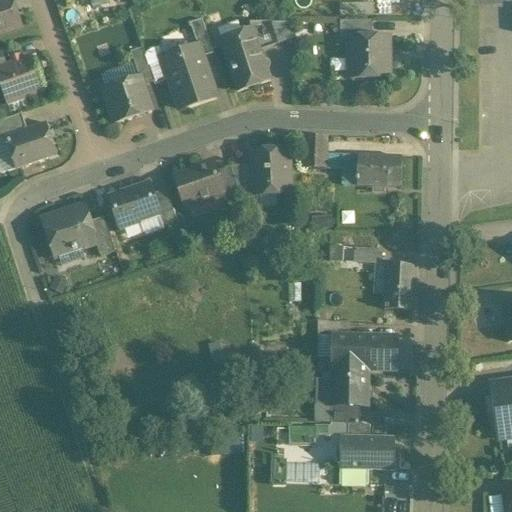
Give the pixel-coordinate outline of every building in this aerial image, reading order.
[(3,0),(0,1),(0,33),(21,27),(11,0),(3,0)] [(198,46),(202,58),(213,54),(202,20),(190,24),(189,25),(190,29),(191,28),(197,46),(198,46)] [(372,21),(340,22),(340,39),(348,39),(348,38),(372,37),(372,21)] [(295,23),(249,24),(251,30),(252,30),(259,51),(295,39),(295,23)] [(251,30),(236,35),(238,41),(223,46),(238,92),(269,81),(259,51),(252,30),(251,30)] [(372,37),(348,38),(348,39),(349,80),(389,79),(388,37),(372,37)] [(197,46),(162,58),(169,81),(180,110),(216,98),(202,58),(198,46),(197,46)] [(169,81),(162,58),(158,48),(144,53),(154,83),(155,86),(169,81)] [(143,86),(154,83),(144,53),(143,49),(130,53),(139,78),(140,77),(143,86)] [(5,66),(0,68),(0,84),(7,105),(44,92),(31,57),(5,66)] [(140,77),(139,78),(102,90),(114,124),(151,111),(143,86),(140,77)] [(21,114),(0,121),(0,140),(5,139),(4,138),(27,130),(21,114)] [(27,130),(4,138),(5,139),(15,170),(57,156),(46,124),(27,130)] [(327,137),(305,137),(304,169),(326,169),(327,137)] [(288,152),(252,153),(252,167),(253,195),(289,193),(288,152)] [(402,159),(344,156),(342,187),(401,189),(402,159)] [(212,162),(194,169),(194,171),(175,178),(186,208),(222,195),(223,195),(216,172),(212,162)] [(252,167),(230,168),(239,195),(253,195),(252,167)] [(230,168),(216,172),(223,195),(222,195),(224,201),(239,195),(230,168)] [(148,185),(109,198),(120,229),(158,216),(159,216),(152,195),(148,185)] [(166,190),(152,195),(159,216),(158,216),(161,226),(176,221),(166,190)] [(84,206),(45,220),(58,258),(96,244),(97,244),(90,222),(84,206)] [(115,252),(103,218),(90,222),(97,244),(96,244),(100,257),(115,252)] [(347,264),(348,249),(330,248),(329,263),(347,264)] [(382,251),(348,249),(347,264),(375,266),(381,266),(382,265),(382,251)] [(381,266),(375,266),(374,293),(385,293),(386,266),(382,265),(381,266)] [(414,267),(386,266),(385,293),(384,311),(412,313),(414,267)] [(511,302),(502,304),(508,344),(511,343),(511,302)] [(328,322),(318,321),(319,350),(327,351),(328,322)] [(350,324),(328,322),(327,351),(332,351),(332,337),(349,338),(350,324)] [(349,338),(332,337),(332,351),(331,406),(359,407),(367,407),(367,371),(397,372),(397,339),(349,338)] [(511,384),(490,388),(492,399),(486,400),(488,416),(494,415),(498,441),(511,438),(511,384)] [(359,407),(331,406),(331,425),(347,426),(359,426),(359,407)] [(359,426),(347,426),(347,439),(369,439),(370,426),(359,426)] [(347,439),(341,438),(341,470),(365,470),(365,471),(394,472),(394,440),(369,439),(347,439)] [(511,511),(511,492),(503,493),(505,511),(511,511)]
